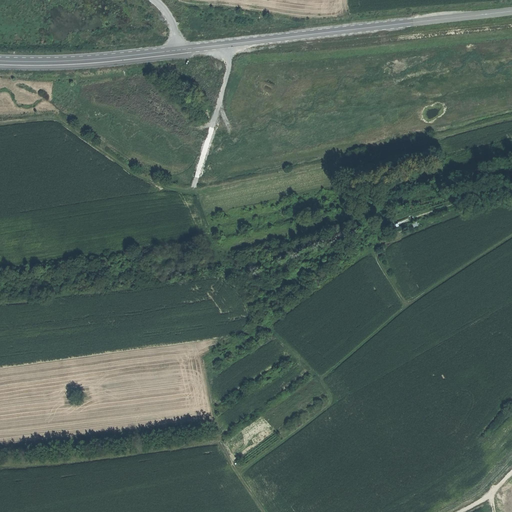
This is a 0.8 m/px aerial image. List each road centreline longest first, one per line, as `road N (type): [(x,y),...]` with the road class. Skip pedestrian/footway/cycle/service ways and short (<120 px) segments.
road 1 (track): [(0,123),(59,118),(152,182),(195,191),(511,118)]
road 2 (track): [(238,474),(329,405),(322,380),(410,304),(511,237)]
road 3 (tertiary): [(0,60),(112,57),(322,30)]
road 4 (tertiary): [(511,10),(322,30)]
road 5 (track): [(191,190),(237,41)]
